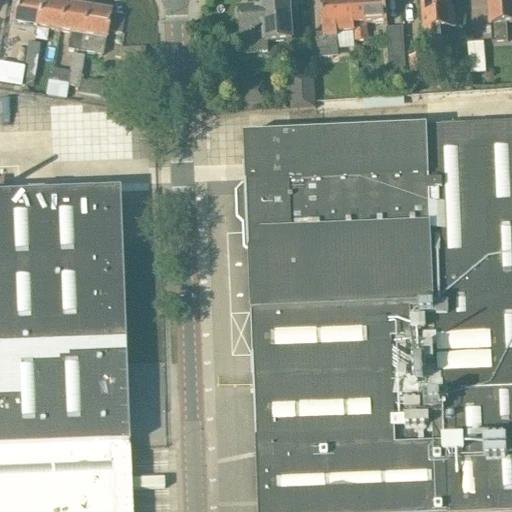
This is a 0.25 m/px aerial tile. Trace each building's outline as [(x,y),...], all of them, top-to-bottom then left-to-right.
[(16,0),(13,25),(37,29),(41,3),(20,0),(16,0)] [(385,0),(351,3),(352,29),(355,28),(355,43),(366,42),(365,25),(387,24),(385,0)] [(422,0),(424,33),(425,33),(426,50),(442,49),(441,32),(455,31),(454,12),(451,13),(450,0),(422,0)] [(508,44),(507,28),(511,27),(511,0),(489,0),(492,44),(508,44)] [(58,33),(62,7),(41,3),(37,29),(58,33)] [(336,36),(354,35),(354,43),(355,43),(355,28),(352,29),(351,3),(320,5),(322,35),(311,36),(312,61),(338,59),(336,36)] [(73,52),(70,71),(82,73),(85,54),(79,53),(86,11),(62,7),(58,33),(70,35),(67,52),(73,52)] [(267,45),(292,43),(290,10),(241,12),(242,41),(244,41),(244,55),(268,54),(267,45)] [(86,11),(79,53),(85,54),(103,57),(110,15),(86,11)] [(389,60),(404,59),(401,31),(387,31),(389,60)] [(24,62),(37,64),(40,46),(27,44),(24,62)] [(484,45),(468,46),(470,75),(486,74),(484,45)] [(120,63),(145,62),(144,50),(120,51),(120,63)] [(412,87),(427,85),(425,59),(410,59),(412,87)] [(24,62),(22,80),(34,82),(37,64),(24,62)] [(121,74),(145,73),(145,62),(120,63),(121,74)] [(67,87),(79,89),(80,83),(82,73),(70,71),(67,87)] [(122,86),(145,85),(145,73),(121,74),(122,86)] [(292,103),(316,101),(315,80),(291,82),(292,103)] [(80,83),(79,89),(78,95),(101,99),(103,86),(80,83)] [(241,108),(266,107),(265,84),(240,85),(241,108)] [(145,85),(122,86),(122,98),(146,97),(145,85)] [(511,511),(511,128),(245,139),(259,511),(511,511)] [(0,511),(130,511),(128,451),(125,364),(111,365),(109,327),(115,326),(115,313),(123,312),(120,243),(112,244),(110,194),(0,198),(0,511)]
